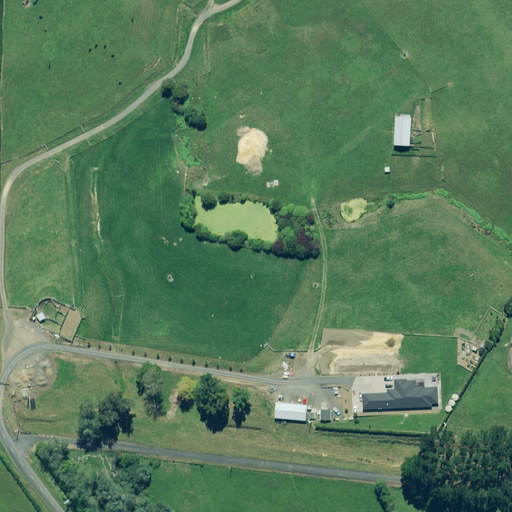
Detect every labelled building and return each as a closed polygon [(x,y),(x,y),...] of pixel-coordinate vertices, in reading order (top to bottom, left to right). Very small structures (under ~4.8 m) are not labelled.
[(412,118),(397,117),(396,145),(411,146),(412,118)] [(420,390),(420,385),(409,386),(410,390),(402,390),(403,402),(397,402),(397,411),(412,410),(412,407),(434,407),(434,389),(420,390)] [(377,405),(368,402),(364,412),(374,415),(377,405)] [(308,406),(277,403),(276,418),(306,421),(308,406)] [(391,416),(391,405),(379,405),(379,416),(391,416)]
